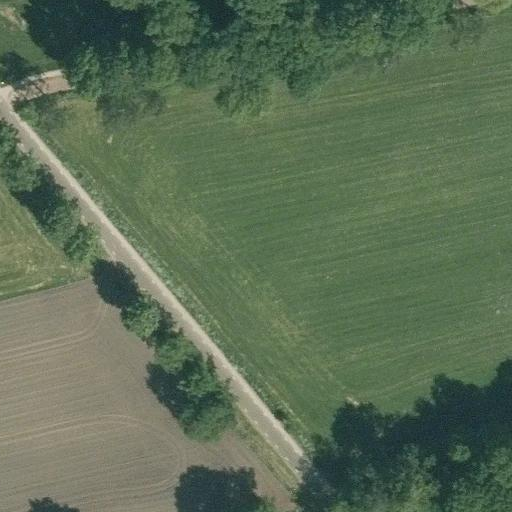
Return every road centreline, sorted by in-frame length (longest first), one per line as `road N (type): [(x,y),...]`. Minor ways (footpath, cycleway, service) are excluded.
road 1 (unclassified): [(333,511),(0,115)]
road 2 (track): [(0,97),(463,0)]
